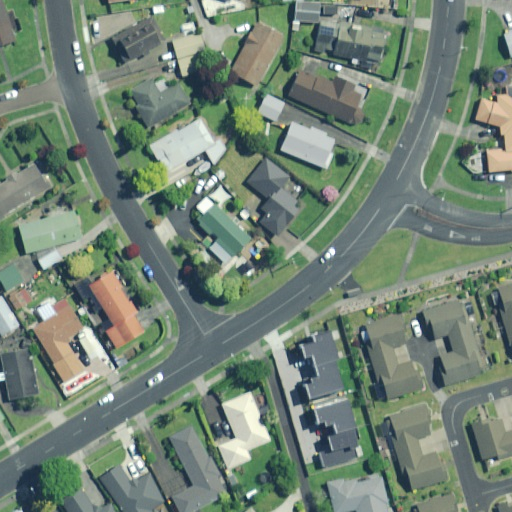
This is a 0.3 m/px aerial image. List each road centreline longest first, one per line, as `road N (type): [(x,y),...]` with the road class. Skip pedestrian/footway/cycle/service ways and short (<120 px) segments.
road 1 (residential): [(213,349),(121,197),(72,83)]
road 2 (tertiary): [(213,349),(0,480)]
road 3 (tertiary): [(448,0),(440,72),(388,196)]
road 4 (tertiary): [(388,196),(326,271),(246,328)]
road 5 (residential): [(312,511),(269,370),(246,328)]
road 6 (residential): [(474,496),(454,409),(511,385)]
road 7 (residential): [(388,196),(449,222),(511,226)]
